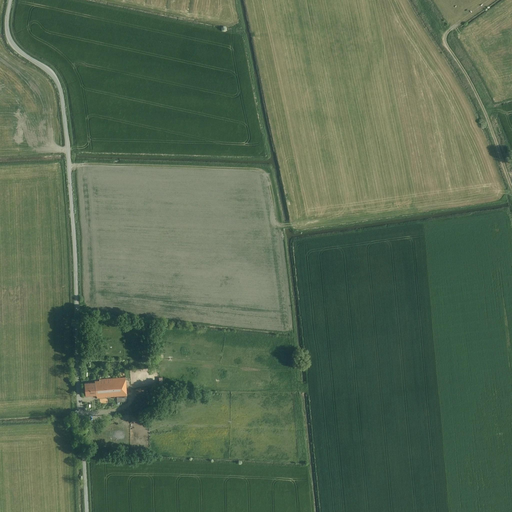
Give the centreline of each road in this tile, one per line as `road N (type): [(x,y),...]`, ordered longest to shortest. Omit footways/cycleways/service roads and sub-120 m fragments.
road 1 (residential): [(10,0),(6,38),(57,84),(62,114),(85,511)]
road 2 (track): [(421,0),(484,109),(511,185)]
